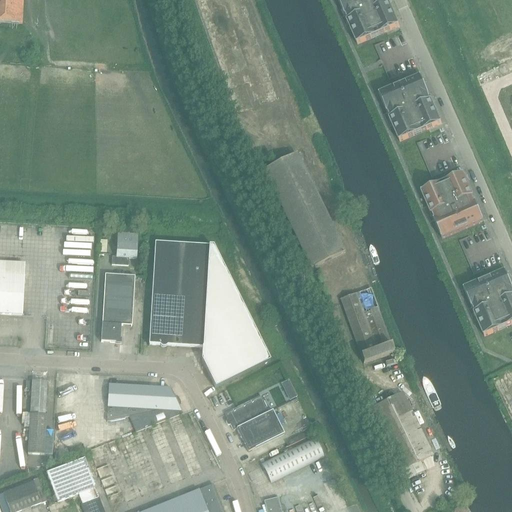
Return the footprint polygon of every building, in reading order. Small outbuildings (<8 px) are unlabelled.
[(0,0),(0,23),(23,25),(23,0),(0,0)] [(387,0),(337,0),(345,17),(346,16),(348,21),(347,22),(357,45),(399,27),(387,0)] [(461,0),(449,0),(457,17),(467,13),(461,0)] [(471,0),(461,0),(467,13),(476,9),(471,0)] [(481,0),(471,0),(476,9),(484,6),(481,0)] [(511,43),(506,30),(498,34),(507,54),(511,51),(511,43)] [(498,34),(491,37),(499,57),(507,54),(498,34)] [(491,37),(483,40),(492,61),(499,57),(491,37)] [(483,40),(472,45),(481,65),(492,61),(483,40)] [(389,119),(400,143),(441,124),(421,77),(379,95),(387,114),(389,114),(391,118),(389,119)] [(296,154),(263,170),(311,269),(344,253),(296,154)] [(463,174),(421,192),(432,216),(433,215),(435,220),(434,221),(442,240),(484,222),(463,174)] [(111,266),(118,266),(128,267),(129,259),(136,259),(137,245),(137,236),(118,235),(116,258),(112,257),(111,266)] [(167,347),(202,349),(201,361),(215,389),(270,362),(213,247),(155,243),(148,347),(149,347),(149,346),(159,346),(160,348),(162,348),(164,349),(165,348),(167,347)] [(511,325),(511,286),(505,272),(464,290),(472,309),(473,308),(475,313),(474,314),(484,337),(511,325)] [(0,315),(22,316),(23,306),(24,276),(0,275),(0,315)] [(121,340),(120,340),(121,327),(132,327),(135,277),(105,276),(100,343),(115,344),(115,345),(121,345),(121,340)] [(356,294),(340,300),(342,306),(363,364),(372,361),(393,353),(377,308),(363,314),(356,294)] [(289,375),(297,391),(305,388),(297,371),(289,375)] [(83,387),(84,378),(74,378),(74,386),(83,387)] [(31,391),(28,456),(43,456),(52,457),(53,432),(45,432),(45,417),(44,417),(46,392),(46,382),(32,381),(31,391)] [(108,396),(107,423),(114,421),(126,419),(129,418),(136,433),(183,415),(179,407),(178,406),(179,405),(180,405),(180,404),(179,403),(178,399),(177,398),(176,398),(175,398),(174,398),(170,389),(169,389),(108,386),(108,396)] [(293,389),(285,393),(289,401),(297,397),(293,389)] [(402,393),(371,408),(402,471),(404,470),(408,479),(424,472),(420,463),(433,456),(402,393)] [(233,431),(236,430),(251,422),(269,413),(261,397),(234,410),(225,415),(233,431)] [(72,410),(72,418),(64,418),(63,434),(72,434),(72,423),(81,423),(81,410),(72,410)] [(236,430),(242,441),(278,423),(272,411),(269,413),(251,422),(236,430)] [(193,418),(186,421),(191,432),(198,430),(193,418)] [(115,492),(199,459),(185,422),(101,455),(115,492)] [(248,452),(257,448),(284,435),(278,423),(242,441),(248,452)] [(312,429),(289,441),(286,443),(288,448),(315,434),(312,429)] [(270,484),(279,479),(324,457),(314,437),(261,464),(270,484)] [(81,506),(83,511),(103,511),(99,499),(98,499),(84,461),(46,475),(57,504),(78,495),(82,505),(81,506)] [(3,495),(7,506),(9,511),(20,511),(46,502),(37,480),(33,482),(33,483),(3,495)] [(145,511),(223,511),(213,485),(145,511)] [(279,511),(277,500),(265,503),(267,511),(279,511)]
